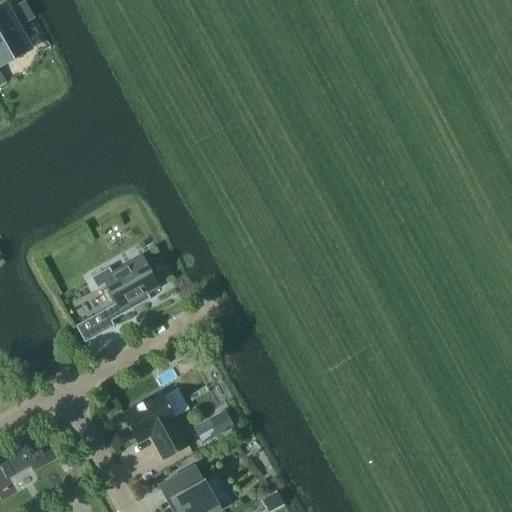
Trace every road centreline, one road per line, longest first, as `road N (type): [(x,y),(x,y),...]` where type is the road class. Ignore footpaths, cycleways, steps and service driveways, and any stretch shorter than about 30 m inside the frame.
road 1 (residential): [(64,392),(206,314)]
road 2 (residential): [(64,392),(131,511)]
